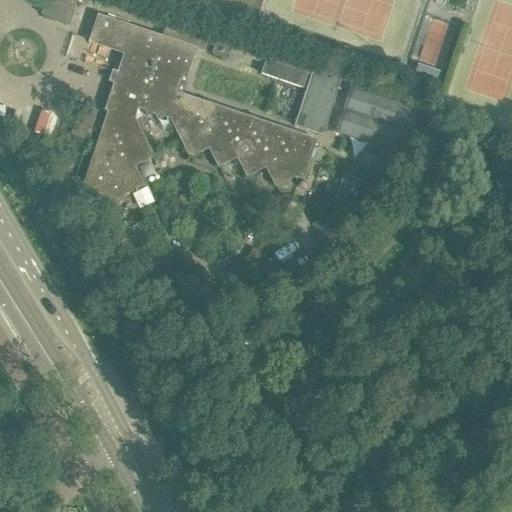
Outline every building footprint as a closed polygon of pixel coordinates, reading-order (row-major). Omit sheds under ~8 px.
[(40,14),(69,24),(74,12),(73,12),(76,0),(44,0),(44,2),(45,2),(40,14)] [(314,131),(187,97),(186,95),(201,43),(97,15),(90,41),(124,51),(119,67),(110,69),(113,82),(84,190),(112,197),(145,189),(139,162),(152,159),(140,112),(176,121),(184,155),(212,148),(216,164),(241,158),(245,174),(268,168),(271,179),(289,175),(305,179),(316,140),(314,131)] [(19,64),(38,55),(30,39),(11,48),(19,64)] [(212,54),(225,58),(230,44),(217,39),(212,54)] [(295,125),(324,134),(340,79),(266,57),(262,73),(307,86),(295,125)] [(351,84),(336,132),(403,152),(418,105),(351,84)] [(37,130),(44,106),(10,97),(4,121),(37,130)] [(343,173),(338,199),(359,204),(365,178),(343,173)]
